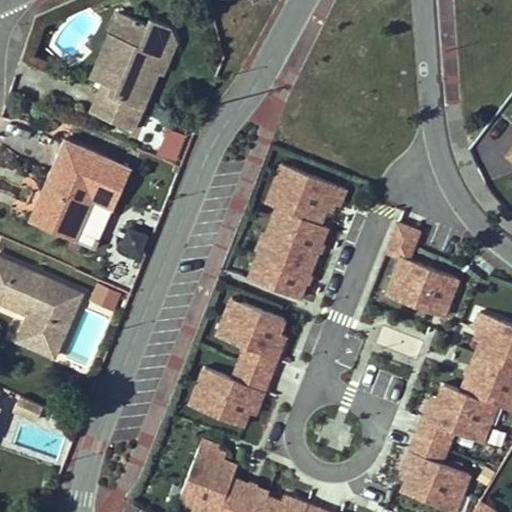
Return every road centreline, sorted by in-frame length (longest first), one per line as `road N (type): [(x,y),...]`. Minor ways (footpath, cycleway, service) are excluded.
road 1 (unclassified): [(74,511),(180,190),(296,0)]
road 2 (residential): [(423,0),(440,154),(464,213),(511,249)]
